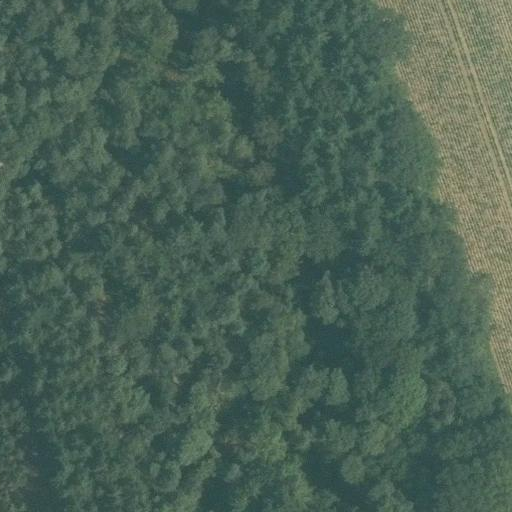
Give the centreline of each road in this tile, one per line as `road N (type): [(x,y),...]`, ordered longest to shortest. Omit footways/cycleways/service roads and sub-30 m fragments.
road 1 (track): [(0,21),(95,306),(152,511)]
road 2 (track): [(0,297),(58,511)]
